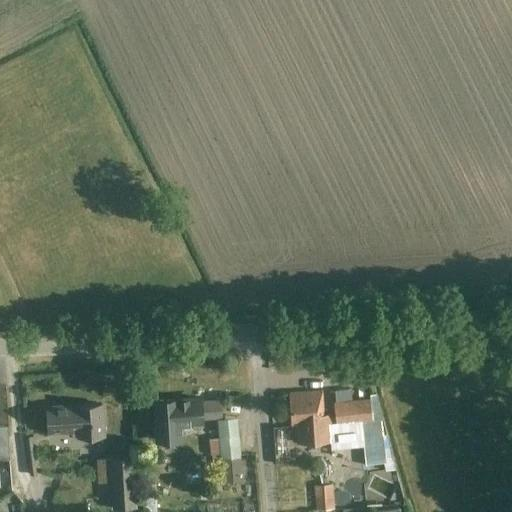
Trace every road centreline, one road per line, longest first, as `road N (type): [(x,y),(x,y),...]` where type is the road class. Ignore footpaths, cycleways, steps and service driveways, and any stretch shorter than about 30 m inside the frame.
road 1 (unclassified): [(254,334),(511,317)]
road 2 (unclassified): [(0,348),(254,334)]
road 3 (unclassified): [(267,511),(254,334)]
